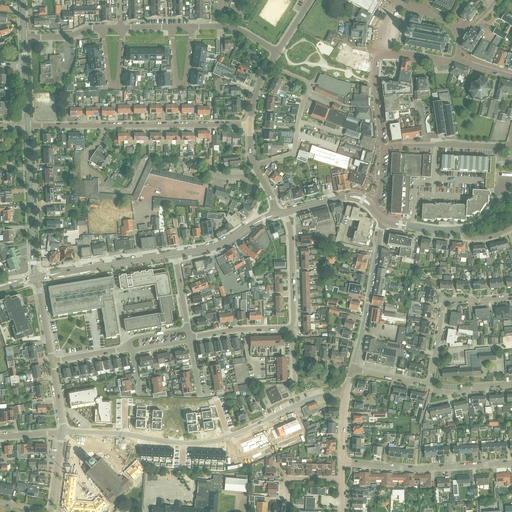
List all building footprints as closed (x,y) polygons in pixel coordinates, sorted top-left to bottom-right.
[(344,0),(356,6),(372,15),(373,15),(380,0),(344,0)] [(435,0),(435,1),(434,3),(436,4),(437,5),(438,5),(439,6),(440,5),(441,7),(442,7),(443,8),(445,8),(445,9),(447,9),(447,11),(448,10),(450,11),(451,9),(452,9),(452,7),(453,7),(453,5),(455,5),(454,3),(456,2),(455,1),(457,0),(456,0),(435,0)] [(0,5),(1,6),(0,10),(8,11),(9,4),(4,4),(5,3),(0,2),(0,5)] [(461,15),(461,16),(461,18),(464,20),(466,19),(467,20),(468,19),(470,21),(471,21),(481,7),(474,2),(471,7),(469,5),(468,6),(465,4),(460,12),(461,13),(460,13),(461,15)] [(372,15),(356,6),(351,16),(367,24),(370,25),(375,17),(372,15)] [(506,30),(505,32),(504,33),(496,28),(493,33),(499,37),(499,38),(504,41),(511,26),(511,18),(510,18),(510,19),(504,15),(503,16),(502,18),(501,20),(509,25),(506,30)] [(34,19),(35,26),(43,26),(49,25),(49,19),(56,19),(56,16),(42,16),(42,19),(34,19)] [(406,44),(405,45),(405,46),(406,45),(411,46),(411,47),(412,48),(412,46),(416,47),(416,48),(417,49),(417,47),(421,48),(421,49),(422,49),(422,48),(423,48),(426,49),(427,49),(427,50),(428,50),(428,49),(432,50),(432,51),(438,52),(438,51),(441,51),(441,53),(442,53),(444,53),(445,53),(451,54),(452,47),(452,46),(450,44),(450,43),(449,42),(450,40),(451,40),(451,38),(449,39),(448,36),(448,35),(447,36),(444,35),(444,33),(445,32),(446,31),(444,32),(443,30),(444,30),(440,27),(439,27),(437,27),(438,25),(437,25),(436,27),(432,26),(432,25),(431,24),(431,26),(427,25),(427,24),(426,23),(426,25),(422,24),(422,23),(422,20),(423,20),(423,19),(422,19),(422,18),(421,18),(417,18),(417,17),(416,17),(412,17),(413,16),(412,16),(411,16),(411,17),(411,18),(409,19),(409,20),(410,21),(411,21),(411,22),(410,21),(410,22),(410,23),(409,30),(407,29),(405,37),(407,37),(406,44)] [(348,38),(344,38),(335,35),(336,35),(329,32),(325,42),(331,44),(334,39),(338,39),(346,42),(354,47),(365,48),(366,43),(365,43),(366,40),(367,34),(367,32),(368,26),(354,24),(354,29),(352,28),(352,33),(351,38),(348,38)] [(385,35),(389,36),(389,39),(393,40),(396,27),(387,25),(385,35)] [(1,35),(9,33),(7,27),(0,28),(0,33),(1,35)] [(468,35),(466,37),(477,44),(484,33),(478,29),(478,31),(474,28),(472,31),(469,35),(468,35)] [(497,35),(492,43),(498,46),(499,44),(500,45),(503,40),(499,38),(499,37),(497,35)] [(477,44),(466,37),(465,40),(461,47),(466,50),(471,53),(472,52),(473,53),(474,50),(473,50),(477,44)] [(481,40),(474,50),(473,53),(471,55),(480,59),(487,43),(481,40)] [(221,45),(221,49),(221,52),(225,52),(225,50),(230,50),(230,47),(233,47),(233,41),(225,41),(225,45),(221,45)] [(487,43),(480,59),(485,61),(492,46),(487,43)] [(498,49),(492,46),(485,61),(492,64),(498,49)] [(239,53),(234,50),(230,59),(235,61),(239,53)] [(250,51),(248,53),(253,57),(252,57),(253,57),(250,61),(251,61),(249,64),(253,66),(255,63),(257,65),(261,60),(257,57),(258,56),(259,55),(251,50),(250,51)] [(498,66),(503,52),(498,50),(493,64),(498,66)] [(340,51),(338,58),(350,61),(352,54),(340,51)] [(355,71),(371,72),(372,60),(372,53),(362,52),(361,58),(362,58),(361,64),(355,64),(355,71)] [(503,52),(498,66),(504,68),(506,61),(509,54),(503,52)] [(58,86),(63,85),(62,57),(50,58),(50,61),(45,62),(45,63),(40,64),(41,75),(39,75),(40,84),(46,83),(46,85),(56,84),(56,83),(57,83),(58,86)] [(403,61),(401,71),(411,73),(411,68),(410,68),(411,61),(405,60),(403,61)] [(208,70),(204,69),(204,63),(194,62),(193,68),(202,69),(202,72),(208,72),(208,70)] [(245,71),(247,68),(243,66),(243,65),(236,62),(234,65),(239,67),(237,71),(244,74),(245,73),(246,71),(245,71)] [(92,73),(92,70),(101,69),(100,63),(90,65),(91,70),(86,71),(87,74),(92,73)] [(236,84),(237,81),(244,83),(245,82),(246,81),(246,79),(247,77),(240,74),(240,73),(233,70),(230,69),(217,63),(213,74),(224,79),(224,77),(232,80),(231,82),(236,84)] [(460,77),(463,67),(455,63),(447,82),(451,84),(454,75),(459,77),(460,77)] [(460,77),(459,77),(458,80),(461,81),(460,82),(461,83),(460,87),(464,89),(467,82),(463,80),(464,77),(466,78),(470,69),(463,67),(460,77)] [(411,73),(401,71),(399,80),(412,83),(412,77),(411,76),(411,73)] [(135,81),(135,76),(140,76),(140,73),(134,72),(134,75),(125,74),(124,80),(135,81)] [(169,80),(169,74),(160,75),(160,72),(154,73),(154,76),(159,76),(159,81),(169,80)] [(202,72),(201,74),(192,73),(192,79),(202,81),(203,75),(207,75),(208,72),(202,72)] [(102,74),(93,76),(92,73),(87,74),(87,77),(91,76),(92,82),(102,80),(102,74)] [(317,86),(317,87),(342,97),(347,97),(350,94),(369,97),(369,87),(341,81),(323,74),(318,87),(317,86)] [(275,77),(272,83),(287,90),(289,88),(281,84),(282,80),(275,77)] [(488,100),(489,99),(489,98),(491,91),(492,91),(492,90),(491,90),(488,84),(489,83),(488,83),(488,81),(489,80),(489,79),(488,80),(482,78),(481,77),(481,78),(480,80),(479,80),(479,81),(473,84),(472,84),(472,85),(473,85),(470,92),(470,93),(471,94),(467,96),(469,99),(473,98),(473,99),(473,100),(474,100),(474,99),(481,102),(481,103),(482,102),(488,100)] [(420,92),(429,91),(428,78),(417,80),(418,92),(415,92),(416,100),(421,100),(420,92)] [(191,85),(200,86),(199,89),(205,90),(206,87),(201,86),(202,81),(192,79),(191,85)] [(511,95),(511,94),(511,82),(501,79),(499,87),(510,90),(508,95),(511,95)] [(102,80),(92,82),(93,87),(88,88),(89,91),(95,90),(94,87),(103,86),(102,80)] [(124,80),(124,86),(133,87),(133,90),(139,90),(139,87),(134,87),(135,81),(124,80)] [(161,90),(161,87),(170,86),(169,80),(159,81),(160,87),(155,87),(155,90),(161,90)] [(399,80),(399,81),(398,84),(394,83),(391,83),(387,83),(384,83),(383,85),(384,98),(409,96),(413,95),(412,91),(412,87),(412,83),(399,80)] [(287,90),(272,83),(269,90),(276,93),(278,89),(286,93),(287,90)] [(231,96),(240,95),(239,88),(236,88),(236,87),(225,87),(225,91),(231,91),(231,96)] [(342,97),(317,87),(315,92),(336,101),(342,105),(357,108),(369,108),(369,97),(350,94),(347,97),(342,97)] [(510,90),(499,87),(496,100),(501,101),(503,93),(508,95),(510,90)] [(455,136),(451,106),(451,105),(450,101),(449,93),(439,94),(440,98),(440,102),(433,103),(434,103),(438,135),(438,136),(446,134),(447,137),(456,136),(455,136)] [(409,96),(384,98),(385,104),(409,100),(409,96)] [(496,100),(489,98),(489,99),(488,100),(481,103),(478,116),(496,121),(501,101),(496,100)] [(409,100),(385,104),(385,109),(410,105),(409,100)] [(332,109),(339,112),(341,106),(334,103),(332,109)] [(266,107),(267,107),(266,111),(273,111),(273,113),(280,114),(280,112),(281,112),(281,109),(273,108),(274,105),(267,104),(267,105),(266,105),(265,107),(266,107)] [(410,105),(385,109),(386,114),(404,111),(410,109),(410,105)] [(240,107),(233,107),(233,110),(226,110),(226,115),(235,115),(235,113),(240,113),(240,107)] [(348,116),(330,108),(330,109),(325,122),(326,122),(337,126),(339,127),(346,129),(356,133),(361,135),(361,134),(371,137),(370,125),(359,122),(358,122),(359,120),(348,116)] [(404,111),(386,114),(386,122),(399,119),(403,118),(406,117),(409,115),(408,115),(410,114),(410,110),(410,109),(404,111)] [(265,122),(277,122),(278,118),(283,118),(284,114),(280,114),(273,113),(273,115),(266,115),(265,122)] [(349,114),(348,116),(359,120),(367,122),(368,120),(370,121),(370,115),(357,114),(357,116),(354,116),(354,115),(349,114)] [(400,127),(387,129),(387,131),(388,131),(389,141),(402,139),(400,127)] [(356,133),(346,129),(344,135),(358,140),(357,140),(361,141),(374,145),(375,145),(374,145),(375,140),(375,139),(372,139),(372,138),(363,136),(361,135),(356,133)] [(265,133),(264,140),(276,141),(276,136),(284,136),(284,142),(291,142),(292,138),(293,139),(294,133),(287,132),(276,132),(273,131),(273,133),(265,133)] [(228,132),(222,132),(222,138),(222,142),(227,142),(227,145),(232,145),(232,147),(241,147),(241,136),(236,136),(236,133),(228,133),(228,132)] [(75,145),(75,134),(74,133),(72,133),(71,134),(68,134),(68,143),(65,143),(65,149),(69,149),(69,145),(75,145)] [(75,134),(75,145),(78,145),(79,146),(81,146),(81,148),(84,148),(84,140),(82,140),(81,134),(79,134),(78,133),(76,133),(75,134)] [(54,137),(55,137),(55,135),(54,135),(50,135),(43,135),(44,143),(50,143),(50,138),(54,138),(54,137)] [(212,135),(213,156),(216,156),(216,155),(216,151),(220,151),(220,150),(221,150),(221,149),(221,147),(221,146),(220,146),(218,146),(218,135),(212,135)] [(361,141),(357,140),(357,141),(346,137),(344,142),(354,145),(360,147),(359,147),(365,149),(374,151),(374,145),(361,141)] [(283,149),(283,143),(270,143),(270,145),(264,144),(263,154),(271,155),(271,145),(274,145),(274,148),(283,149)] [(362,148),(346,143),(344,147),(350,149),(350,148),(361,152),(362,148)] [(343,156),(338,154),(336,154),(312,146),(310,153),(300,150),(298,155),(366,176),(369,164),(358,161),(343,156)] [(101,161),(107,165),(111,158),(103,153),(104,150),(99,147),(92,157),(100,162),(101,161)] [(362,151),(361,155),(372,158),(373,153),(364,150),(363,151),(362,151)] [(403,218),(406,218),(408,218),(408,215),(409,215),(410,176),(431,178),(432,156),(392,154),(391,176),(394,176),(392,214),(403,214),(403,218)] [(76,197),(84,198),(86,198),(137,201),(155,161),(150,159),(133,196),(99,193),(98,178),(93,179),(93,180),(82,181),(81,155),(74,156),(75,165),(76,197)] [(233,156),(223,157),(224,163),(230,163),(230,166),(234,166),(234,167),(238,166),(241,165),(240,158),(238,159),(238,155),(233,156)] [(372,158),(361,155),(360,159),(358,158),(359,156),(355,155),(354,159),(358,160),(361,161),(370,164),(372,158)] [(442,169),(468,171),(488,172),(489,158),(442,155),(442,169)] [(100,162),(92,157),(89,161),(103,170),(107,165),(101,161),(100,162)] [(133,178),(134,176),(141,159),(136,157),(129,173),(127,176),(133,178)] [(54,167),(52,167),(52,169),(45,170),(45,171),(44,171),(43,171),(43,173),(44,174),(45,173),(45,177),(53,176),(56,176),(57,176),(57,169),(63,169),(63,166),(54,167)] [(275,173),(276,172),(268,168),(265,174),(268,176),(269,175),(272,177),(275,173)] [(4,182),(11,182),(10,174),(3,174),(3,169),(0,169),(0,177),(4,178),(4,182)] [(351,177),(364,181),(366,176),(350,171),(349,176),(351,177)] [(117,183),(121,177),(114,173),(111,179),(117,183)] [(275,173),(272,177),(270,179),(271,179),(270,180),(276,184),(276,183),(277,184),(278,185),(281,181),(282,179),(281,178),(282,177),(279,174),(278,175),(275,173)] [(285,175),(282,179),(281,181),(278,185),(279,186),(280,190),(279,190),(280,194),(280,195),(281,197),(280,197),(281,201),(284,203),(288,202),(288,201),(291,201),(291,200),(293,199),(288,180),(287,176),(285,175)] [(352,184),(351,178),(348,178),(347,175),(340,176),(343,191),(350,189),(349,183),(352,184)] [(56,179),(56,176),(53,176),(45,177),(45,184),(51,184),(51,186),(55,186),(61,186),(64,186),(64,183),(53,183),(53,179),(56,179)] [(343,191),(340,176),(333,177),(335,192),(343,191)] [(351,177),(351,178),(352,184),(361,187),(362,187),(363,186),(364,181),(351,177)] [(113,181),(108,178),(105,183),(110,186),(113,181)] [(314,185),(311,186),(313,195),(316,194),(316,193),(320,192),(318,188),(319,188),(318,184),(316,179),(313,180),(314,185)] [(288,180),(293,199),(294,199),(294,200),(296,200),(297,199),(298,199),(302,198),(300,190),(300,188),(296,189),(296,188),(293,188),(293,185),(292,185),(291,180),(288,180)] [(313,195),(311,186),(307,187),(306,181),(302,182),(304,188),(303,188),(304,192),(305,192),(306,196),(309,195),(309,196),(313,195)] [(55,186),(55,189),(54,189),(46,189),(46,196),(57,196),(63,196),(64,195),(63,193),(57,193),(56,189),(61,189),(61,186),(55,186)] [(212,194),(212,197),(216,198),(216,195),(222,197),(224,190),(216,188),(214,194),(212,194)] [(467,202),(467,205),(466,217),(473,217),(474,217),(474,216),(474,215),(474,214),(477,212),(478,213),(479,214),(480,213),(486,205),(487,206),(488,205),(488,204),(489,204),(489,197),(490,197),(491,197),(491,196),(491,195),(489,191),(488,191),(474,191),(474,189),(468,189),(468,197),(470,198),(471,200),(467,202)] [(2,203),(12,203),(11,196),(11,195),(10,195),(9,195),(9,190),(0,190),(0,197),(2,198),(2,203)] [(76,195),(64,195),(63,196),(63,199),(67,198),(68,205),(76,205),(76,204),(76,197),(76,195)] [(242,204),(253,208),(254,209),(256,204),(255,203),(257,200),(248,196),(247,199),(248,199),(247,201),(245,200),(244,201),(242,200),(241,203),(239,202),(242,204)] [(164,205),(165,199),(154,198),(153,206),(154,206),(159,206),(164,207),(164,205)] [(98,200),(90,199),(88,207),(97,208),(98,200)] [(242,204),(239,202),(239,203),(232,201),(228,208),(233,210),(238,213),(238,212),(247,217),(251,210),(253,208),(242,204)] [(343,208),(342,202),(330,205),(333,213),(333,215),(336,214),(338,220),(337,220),(338,223),(339,223),(342,224),(345,213),(342,212),(343,210),(343,208)] [(466,217),(467,205),(436,203),(436,205),(431,204),(423,204),(422,220),(424,220),(425,221),(426,221),(427,221),(428,220),(431,220),(431,221),(432,221),(432,222),(433,222),(434,221),(434,220),(436,220),(436,219),(437,219),(438,220),(439,221),(440,220),(441,219),(444,219),(444,220),(445,221),(446,221),(447,220),(449,220),(449,219),(453,219),(453,220),(454,220),(455,221),(456,221),(457,221),(458,221),(458,220),(461,220),(461,221),(462,222),(463,222),(464,221),(465,220),(466,221),(466,217)] [(65,205),(60,205),(55,205),(55,208),(46,209),(47,216),(55,215),(55,212),(63,212),(63,209),(65,209),(65,205)] [(351,218),(354,208),(352,208),(352,207),(348,206),(345,217),(351,218)] [(315,210),(319,223),(331,219),(328,207),(315,210)] [(354,207),(354,208),(351,218),(357,220),(360,211),(360,209),(360,210),(358,209),(354,207)] [(362,212),(360,211),(357,220),(362,221),(371,223),(372,219),(369,218),(370,217),(370,216),(367,215),(367,213),(363,212),(363,209),(362,212)] [(11,215),(13,215),(13,210),(7,210),(7,212),(4,212),(5,222),(12,221),(11,215)] [(312,213),(310,213),(309,211),(299,213),(302,222),(304,222),(305,223),(311,221),(312,224),(316,223),(317,217),(313,218),(312,213)] [(221,213),(220,213),(215,214),(207,213),(207,215),(202,215),(202,218),(207,218),(207,219),(213,220),(215,220),(217,220),(218,215),(221,215),(223,218),(225,220),(228,223),(233,229),(238,225),(234,220),(234,221),(230,217),(228,214),(221,213)] [(234,220),(238,225),(243,222),(236,213),(230,217),(234,221),(234,220)] [(77,226),(85,226),(85,217),(77,217),(77,226)] [(55,230),(55,228),(55,226),(60,225),(59,218),(53,219),(53,222),(47,222),(47,229),(52,229),(52,230),(55,230)] [(196,219),(197,225),(196,225),(196,229),(192,230),(193,238),(200,237),(199,233),(201,233),(200,225),(199,218),(196,219)] [(129,231),(133,231),(132,220),(123,221),(124,227),(121,227),(122,236),(129,235),(129,231)] [(228,223),(225,220),(224,221),(226,224),(224,225),(228,233),(233,229),(228,223)] [(214,224),(213,221),(201,223),(203,236),(212,235),(211,228),(214,228),(214,224)] [(362,221),(360,227),(370,230),(371,228),(373,224),(371,223),(362,221)] [(267,226),(269,230),(267,231),(269,238),(273,236),(272,235),(278,232),(278,231),(281,230),(278,223),(275,224),(275,223),(274,223),(267,226)] [(335,244),(343,246),(349,248),(361,251),(362,248),(337,242),(338,240),(341,241),(346,225),(340,224),(335,244)] [(183,239),(189,238),(188,230),(185,231),(184,226),(181,226),(183,239)] [(257,230),(269,244),(270,242),(263,226),(258,229),(257,230)] [(218,238),(227,233),(224,227),(219,230),(218,228),(214,230),(218,238)] [(370,230),(360,227),(358,233),(369,236),(369,234),(370,234),(371,230),(370,230)] [(172,230),(167,231),(167,237),(168,237),(169,246),(178,245),(177,236),(173,236),(172,230)] [(257,230),(253,234),(267,248),(269,244),(257,230)] [(13,235),(13,231),(4,231),(4,235),(3,235),(4,243),(6,242),(6,243),(12,242),(12,235),(13,235)] [(156,248),(154,231),(138,233),(141,250),(156,248)] [(77,241),(77,237),(69,238),(70,246),(70,247),(68,247),(68,248),(68,247),(65,243),(64,242),(64,238),(63,238),(63,232),(60,232),(61,242),(60,242),(62,262),(74,260),(73,253),(78,252),(77,245),(77,241)] [(369,236),(358,233),(356,232),(353,242),(367,246),(367,242),(369,243),(370,240),(369,239),(370,236),(370,237),(370,236),(369,236)] [(417,254),(411,253),(412,249),(414,239),(414,238),(413,238),(413,237),(410,236),(410,237),(408,237),(389,233),(387,245),(397,247),(396,255),(410,259),(416,261),(416,260),(417,254)] [(267,248),(253,234),(249,238),(262,249),(266,252),(267,248)] [(82,236),(83,240),(83,247),(80,248),(80,255),(81,259),(91,257),(89,235),(82,236)] [(115,252),(113,239),(112,239),(111,235),(106,235),(109,252),(112,253),(114,253),(114,252),(115,252)] [(310,240),(314,240),(313,235),(310,235),(310,237),(301,237),(302,244),(310,244),(310,240)] [(62,262),(60,242),(60,238),(50,237),(51,238),(50,247),(51,247),(51,248),(51,249),(51,251),(50,263),(51,264),(52,264),(51,263),(62,262)] [(129,240),(128,238),(118,239),(113,239),(115,252),(116,251),(123,249),(124,253),(130,252),(130,248),(129,240)] [(250,257),(254,270),(257,269),(259,268),(270,256),(262,249),(262,250),(249,238),(245,243),(243,242),(239,247),(250,257)] [(429,249),(431,241),(422,239),(421,248),(420,253),(424,254),(425,249),(429,249)] [(501,242),(504,250),(506,249),(507,251),(509,252),(511,263),(511,262),(511,249),(510,250),(507,240),(501,242)] [(102,250),(106,249),(105,242),(96,244),(95,241),(92,242),(93,246),(92,247),(93,255),(94,255),(94,257),(103,255),(103,253),(102,250)] [(441,250),(442,242),(437,241),(436,248),(434,248),(434,252),(438,252),(438,250),(441,250)] [(501,242),(495,243),(497,251),(498,253),(504,252),(503,250),(504,250),(501,242)] [(458,254),(459,244),(453,243),(453,247),(451,247),(450,251),(455,252),(455,260),(456,260),(458,261),(458,257),(458,254)] [(497,251),(495,243),(489,245),(492,255),(495,254),(494,252),(497,251)] [(458,254),(458,257),(467,258),(468,253),(466,253),(467,248),(464,248),(465,244),(459,244),(458,254)] [(7,251),(12,249),(11,246),(0,246),(0,253),(3,262),(7,260),(11,271),(19,268),(16,259),(11,261),(7,251)] [(14,248),(12,249),(7,251),(11,261),(16,259),(21,257),(17,248),(14,249),(14,248)] [(223,255),(226,260),(232,272),(238,268),(240,274),(244,272),(247,279),(245,279),(247,283),(251,283),(250,277),(243,258),(242,258),(237,248),(234,249),(233,248),(227,251),(228,253),(223,255)] [(382,250),(381,258),(391,259),(391,261),(395,262),(396,258),(415,263),(416,261),(410,259),(396,255),(393,255),(393,254),(391,253),(391,252),(390,251),(382,250)] [(358,262),(366,264),(368,263),(368,261),(367,261),(367,260),(368,257),(366,257),(367,253),(361,252),(361,256),(353,254),(352,257),(358,259),(358,262)] [(326,256),(325,262),(332,264),(334,257),(326,256)] [(391,259),(381,258),(379,266),(387,267),(388,261),(391,262),(391,265),(396,265),(396,262),(395,262),(391,261),(391,259)] [(195,276),(205,274),(208,283),(213,281),(211,276),(212,275),(212,274),(214,273),(212,268),(214,267),(212,259),(211,259),(210,259),(209,259),(203,261),(194,264),(196,269),(193,270),(195,276)] [(232,272),(226,260),(223,262),(224,263),(219,266),(225,276),(232,272)] [(311,263),(309,263),(302,263),(302,269),(309,269),(309,266),(314,266),(314,263),(314,260),(311,260),(311,263)] [(366,264),(358,262),(357,266),(353,265),(352,269),(365,271),(365,268),(366,268),(367,267),(367,265),(366,265),(366,264)] [(154,283),(156,283),(157,287),(156,287),(157,290),(158,290),(158,294),(157,294),(158,297),(171,295),(172,295),(172,292),(171,292),(170,288),(171,288),(170,285),(169,285),(169,281),(170,281),(169,277),(168,278),(167,268),(148,271),(147,270),(144,271),(144,272),(141,272),(140,271),(137,272),(137,273),(133,273),(133,272),(125,274),(125,275),(121,275),(121,274),(118,275),(119,277),(118,277),(120,289),(123,289),(123,288),(127,287),(127,288),(135,287),(135,286),(139,285),(139,286),(142,286),(142,285),(149,284),(154,284),(154,283)] [(385,277),(386,270),(379,268),(377,276),(385,277)] [(421,273),(427,278),(427,279),(429,281),(432,278),(429,276),(428,277),(423,271),(421,273)] [(363,284),(365,276),(354,274),(353,278),(358,279),(357,283),(363,284)] [(111,277),(61,286),(61,288),(60,288),(48,289),(50,300),(51,300),(52,305),(51,305),(53,317),(54,317),(54,316),(104,308),(104,312),(102,312),(105,328),(104,328),(106,338),(112,338),(111,336),(119,335),(112,295),(110,295),(109,290),(113,289),(111,277)] [(377,277),(376,286),(390,288),(390,287),(394,288),(395,285),(390,285),(384,284),(385,278),(377,277)] [(205,279),(190,285),(193,293),(199,291),(199,290),(205,288),(206,291),(211,289),(211,290),(215,288),(216,288),(215,284),(210,286),(211,288),(210,288),(210,287),(208,287),(205,279)] [(431,288),(433,286),(428,280),(425,282),(431,288)] [(335,287),(326,284),(326,291),(334,293),(335,287)] [(362,286),(350,284),(350,288),(349,288),(348,292),(349,292),(349,293),(350,293),(350,294),(353,295),(353,294),(360,295),(360,291),(361,291),(362,291),(363,287),(362,287),(362,286)] [(390,288),(376,286),(374,295),(382,296),(383,290),(386,290),(393,292),(394,288),(390,287),(390,288)] [(201,298),(212,295),(210,290),(206,292),(200,294),(200,296),(192,297),(193,304),(202,302),(201,298)] [(419,293),(418,297),(426,299),(426,302),(433,303),(434,297),(427,296),(427,295),(426,295),(425,296),(424,296),(424,295),(420,295),(421,293),(419,292),(419,293)] [(263,295),(254,293),(254,301),(263,300),(263,295)] [(18,295),(17,295),(10,298),(10,297),(4,298),(5,300),(0,301),(0,320),(1,324),(12,321),(15,329),(12,330),(16,341),(28,337),(28,336),(33,334),(30,324),(31,324),(30,318),(28,319),(27,314),(28,314),(26,308),(24,309),(23,307),(24,306),(21,297),(21,296),(20,296),(19,295),(18,295)] [(172,300),(171,296),(160,298),(163,314),(124,321),(126,332),(130,332),(130,333),(134,332),(133,331),(137,330),(137,331),(140,331),(140,330),(144,329),(144,330),(147,330),(147,329),(151,328),(151,329),(154,329),(154,328),(157,327),(158,328),(161,327),(161,326),(165,326),(165,327),(169,326),(168,325),(172,324),(172,321),(172,319),(171,319),(170,311),(174,310),(175,310),(174,307),(173,307),(173,303),(174,303),(173,300),(172,300)] [(232,304),(231,300),(230,296),(222,298),(222,300),(223,306),(232,304)] [(382,306),(384,298),(374,296),(372,304),(382,306)] [(222,300),(222,298),(213,299),(215,308),(219,307),(218,301),(222,300)] [(359,311),(360,302),(352,300),(352,299),(348,298),(347,301),(351,302),(350,309),(359,311)] [(246,306),(246,300),(240,300),(241,312),(237,312),(237,316),(237,320),(244,320),(244,311),(246,311),(246,306)] [(339,307),(337,306),(338,301),(328,300),(327,306),(338,309),(339,307)] [(153,306),(152,301),(124,306),(125,311),(153,306)] [(194,309),(195,315),(202,314),(202,311),(206,310),(205,303),(201,305),(201,307),(194,309)] [(386,303),(385,310),(394,311),(397,312),(397,310),(398,305),(395,305),(386,303)] [(502,308),(503,316),(503,319),(508,319),(508,321),(510,320),(509,308),(507,308),(506,307),(503,307),(503,308),(502,308)] [(215,308),(211,308),(211,311),(206,312),(207,316),(216,314),(215,308)] [(380,322),(379,321),(380,310),(371,308),(369,321),(384,324),(385,321),(380,320),(380,322)] [(226,322),(225,314),(221,315),(221,310),(218,311),(219,315),(218,315),(220,323),(226,322)] [(474,327),(473,332),(472,339),(479,338),(478,332),(477,322),(478,322),(480,320),(483,320),(483,318),(482,310),(476,310),(476,318),(478,318),(478,319),(478,320),(477,320),(473,320),(474,327)] [(418,311),(416,311),(416,314),(424,315),(423,318),(430,319),(431,313),(424,312),(424,311),(423,311),(423,312),(422,312),(422,311),(418,311)] [(451,312),(450,319),(458,320),(461,320),(462,314),(459,313),(451,312)] [(340,318),(344,319),(344,321),(346,322),(345,327),(353,329),(354,322),(349,321),(350,316),(341,314),(340,318)] [(207,325),(209,324),(208,319),(213,318),(213,322),(217,322),(216,315),(203,317),(203,319),(196,320),(198,326),(207,325)] [(316,324),(316,322),(314,322),(314,318),(311,318),(311,316),(304,316),(304,323),(313,322),(313,324),(315,324),(316,324)] [(470,321),(469,326),(466,325),(465,330),(473,332),(474,327),(473,320),(470,321)] [(340,335),(343,336),(342,337),(350,339),(352,333),(344,331),(344,329),(336,327),(335,331),(340,335)] [(367,352),(396,357),(399,358),(402,340),(405,341),(407,328),(400,327),(397,343),(387,341),(387,344),(379,342),(376,342),(377,339),(367,338),(364,352),(367,352)] [(419,327),(415,327),(415,329),(421,330),(421,334),(428,335),(429,329),(422,328),(422,327),(420,327),(420,328),(419,328),(419,327)] [(274,337),(274,342),(274,346),(275,353),(278,353),(278,346),(281,346),(281,347),(281,352),(281,356),(281,357),(284,357),(284,356),(284,352),(283,346),(284,346),(284,345),(284,343),(284,341),(283,339),(283,338),(283,336),(274,337)] [(320,348),(320,346),(321,337),(317,337),(315,347),(305,345),(304,350),(306,350),(305,356),(314,357),(316,347),(319,348),(320,348)] [(233,346),(234,352),(243,350),(242,344),(239,345),(238,338),(232,339),(233,346)] [(354,344),(348,342),(349,341),(341,339),(340,345),(347,347),(348,346),(353,347),(354,344)] [(234,352),(233,346),(230,346),(229,340),(223,341),(224,348),(225,351),(230,350),(231,355),(234,355),(234,352)] [(224,348),(221,348),(220,341),(214,342),(215,349),(216,352),(219,352),(220,354),(222,354),(222,357),(226,356),(225,351),(224,348)] [(417,343),(413,343),(409,342),(408,345),(419,347),(418,350),(425,351),(426,345),(419,344),(419,343),(418,343),(418,344),(417,344),(417,343)] [(215,349),(212,350),(211,343),(205,344),(206,351),(207,354),(210,353),(211,357),(216,356),(216,352),(215,349)] [(206,351),(203,351),(202,344),(196,345),(198,355),(202,355),(202,358),(207,357),(207,354),(206,351)] [(23,354),(37,352),(35,346),(28,347),(29,350),(26,350),(26,351),(23,352),(20,352),(20,355),(23,354)] [(320,348),(319,348),(319,354),(321,354),(320,358),(321,358),(321,359),(323,360),(324,359),(326,359),(327,351),(326,351),(327,347),(320,346),(320,348)] [(476,349),(476,351),(465,351),(466,360),(467,366),(465,366),(460,366),(460,369),(442,370),(443,378),(451,377),(451,376),(464,375),(464,376),(481,375),(480,361),(496,360),(496,352),(490,352),(490,347),(476,349)] [(338,353),(337,361),(343,362),(344,357),(347,357),(348,349),(342,348),(342,353),(338,353)] [(184,349),(180,350),(182,360),(182,362),(188,361),(186,350),(184,351),(184,349)] [(182,360),(180,350),(177,351),(177,352),(174,352),(175,358),(173,359),(174,365),(177,364),(176,361),(182,360)] [(23,354),(20,355),(19,355),(19,358),(24,357),(24,359),(30,358),(31,363),(38,362),(37,358),(38,358),(37,352),(23,354)] [(174,365),(173,359),(170,359),(169,353),(166,354),(166,352),(162,353),(164,364),(170,363),(171,365),(174,365)] [(396,357),(367,352),(365,362),(394,368),(396,357)] [(164,364),(162,353),(159,354),(159,355),(157,355),(158,361),(155,362),(156,368),(159,367),(159,365),(164,364)] [(148,355),(145,356),(147,367),(150,366),(151,369),(156,368),(155,362),(152,362),(151,356),(149,357),(148,355)] [(400,355),(400,359),(398,368),(406,369),(407,360),(405,360),(406,355),(400,355)] [(123,364),(120,365),(119,359),(113,360),(114,366),(115,372),(124,370),(124,368),(123,364)] [(114,366),(111,366),(110,360),(104,361),(105,367),(106,371),(109,370),(110,373),(115,372),(114,366)] [(211,372),(220,370),(223,369),(221,361),(215,362),(216,365),(210,366),(211,372)] [(415,372),(417,364),(417,361),(415,361),(414,364),(410,363),(409,371),(415,372)] [(105,367),(102,368),(101,362),(95,363),(96,370),(97,372),(100,372),(101,374),(106,373),(106,371),(105,367)] [(420,365),(417,364),(415,372),(422,373),(424,362),(421,362),(420,365)] [(96,370),(93,370),(92,364),(86,365),(88,375),(94,374),(94,376),(97,376),(97,372),(96,370)] [(82,372),(79,373),(79,376),(80,379),(85,378),(85,375),(88,375),(86,365),(81,366),(82,372)] [(73,374),(70,374),(70,375),(70,378),(71,380),(74,380),(73,377),(79,376),(79,373),(78,367),(72,368),(73,374)] [(183,370),(181,370),(175,371),(176,375),(179,375),(180,379),(190,377),(189,372),(183,373),(183,370)] [(152,384),(161,382),(164,382),(162,374),(156,375),(157,378),(151,379),(152,384)] [(18,376),(10,377),(12,387),(20,385),(18,376)] [(130,377),(125,378),(116,380),(116,376),(114,377),(113,378),(113,380),(116,380),(116,383),(117,383),(118,388),(131,385),(130,382),(131,382),(130,377)] [(368,390),(369,385),(366,384),(366,382),(359,381),(358,388),(365,389),(368,390)] [(31,394),(43,391),(42,385),(34,387),(33,388),(34,391),(31,391),(31,394)] [(131,385),(118,388),(119,388),(121,397),(127,397),(126,392),(132,391),(131,385)] [(223,385),(214,387),(214,392),(220,391),(221,395),(227,394),(226,390),(224,390),(223,385)] [(163,392),(162,387),(153,389),(154,394),(158,393),(158,396),(159,396),(166,396),(166,392),(163,392)] [(191,387),(182,389),(183,397),(191,397),(191,393),(192,392),(191,387)] [(94,406),(101,398),(100,397),(99,399),(98,398),(96,388),(89,390),(92,405),(93,405),(93,406),(94,406)] [(399,399),(401,389),(394,388),(393,395),(396,396),(395,402),(399,402),(399,399)] [(408,391),(401,389),(399,399),(406,400),(408,391)] [(92,405),(89,390),(82,391),(85,406),(92,405)] [(82,391),(75,392),(78,407),(85,406),(82,391)] [(416,402),(418,393),(411,391),(410,398),(414,399),(414,402),(416,402)] [(78,407),(75,392),(68,393),(71,409),(78,407)] [(418,393),(416,402),(416,407),(419,407),(419,404),(423,405),(425,394),(418,393)] [(251,413),(258,410),(256,403),(253,404),(250,396),(246,398),(249,405),(251,413)] [(101,398),(94,406),(94,407),(95,407),(96,408),(96,409),(111,409),(111,402),(101,402),(101,400),(102,399),(101,398)] [(467,401),(460,403),(463,412),(463,413),(469,411),(470,417),(472,417),(471,409),(469,410),(468,408),(469,408),(467,401)] [(37,402),(32,403),(32,405),(32,409),(37,409),(38,412),(45,412),(45,405),(39,405),(39,402),(37,402)] [(316,402),(312,404),(307,405),(308,408),(302,410),(305,417),(315,414),(319,412),(318,409),(317,407),(316,402),(315,402),(316,402)] [(354,407),(355,408),(355,409),(369,410),(369,406),(363,405),(364,403),(355,402),(355,405),(354,405),(354,407)] [(460,403),(454,404),(455,411),(456,415),(456,416),(460,416),(461,419),(464,419),(463,417),(463,413),(463,412),(460,403)] [(450,405),(443,406),(444,413),(446,419),(449,419),(448,415),(449,415),(448,412),(451,412),(450,405)] [(137,406),(135,428),(145,429),(146,411),(146,407),(137,406)] [(444,413),(443,406),(436,408),(438,415),(441,414),(442,417),(442,416),(443,420),(446,419),(444,413)] [(10,411),(7,411),(8,421),(11,421),(11,422),(13,422),(13,421),(13,414),(16,414),(15,407),(11,407),(11,409),(10,409),(10,411)] [(210,408),(201,409),(201,413),(204,431),(213,430),(210,408)] [(438,415),(436,408),(430,409),(432,419),(438,418),(438,415)] [(239,421),(247,418),(244,411),(243,409),(240,410),(241,413),(236,414),(239,421)] [(328,409),(328,413),(324,412),(324,417),(331,417),(331,416),(334,416),(336,416),(337,409),(328,409)] [(153,411),(151,429),(161,430),(162,412),(153,411)] [(195,413),(186,415),(188,433),(197,432),(195,413)] [(34,415),(34,417),(34,421),(38,421),(38,425),(45,425),(45,419),(38,419),(38,417),(38,415),(34,415)] [(292,422),(296,432),(301,430),(297,420),(292,422)] [(292,422),(287,425),(291,434),(296,432),(292,422)] [(307,430),(315,426),(313,422),(308,424),(307,422),(304,424),(307,430)] [(286,436),(291,434),(287,425),(282,427),(286,436)] [(316,426),(315,426),(307,430),(306,438),(312,438),(315,438),(315,437),(311,438),(312,433),(316,432),(316,426)] [(354,433),(362,433),(362,435),(368,435),(368,429),(363,429),(363,427),(354,426),(354,433)] [(282,427),(277,429),(281,438),(286,436),(282,427)] [(275,440),(281,438),(277,429),(272,431),(275,440)] [(264,445),(270,443),(266,433),(261,436),(264,445)] [(364,446),(364,443),(361,443),(361,439),(364,439),(364,436),(357,435),(357,439),(353,439),(353,445),(361,446),(364,446)] [(264,445),(261,436),(256,438),(259,447),(264,445)] [(256,438),(251,440),(254,449),(259,447),(256,438)] [(251,440),(246,442),(250,451),(254,449),(251,440)] [(244,453),(250,451),(246,442),(240,444),(244,453)] [(384,443),(382,444),(379,443),(378,447),(374,447),(373,455),(381,456),(382,448),(384,448),(384,443)] [(322,444),(317,444),(306,445),(307,453),(315,453),(316,451),(319,450),(319,447),(321,446),(321,448),(326,448),(325,455),(331,455),(331,450),(334,451),(334,445),(322,444)] [(17,459),(27,459),(27,451),(36,451),(36,453),(46,453),(46,445),(36,445),(36,446),(27,446),(27,445),(21,445),(21,450),(17,450),(17,459)] [(361,446),(353,445),(353,453),(356,453),(355,456),(362,456),(362,453),(361,453),(361,449),(368,449),(368,450),(372,451),(372,446),(368,446),(364,446),(361,446)] [(9,458),(15,458),(14,451),(12,451),(12,446),(5,447),(5,455),(8,455),(9,458)] [(81,461),(76,465),(79,468),(84,463),(85,463),(87,465),(85,467),(85,466),(84,466),(85,467),(84,468),(84,467),(83,467),(84,468),(82,470),(86,473),(85,474),(85,475),(86,474),(88,477),(87,477),(88,478),(89,477),(92,479),(91,480),(91,481),(92,480),(95,482),(94,483),(94,484),(95,483),(91,488),(93,490),(97,486),(97,487),(98,486),(101,489),(100,489),(100,490),(101,489),(104,492),(102,493),(101,494),(104,497),(105,496),(107,498),(112,503),(117,499),(118,499),(117,498),(119,496),(120,497),(120,496),(122,494),(122,495),(123,494),(122,494),(124,492),(125,492),(125,491),(126,490),(127,490),(127,489),(128,488),(129,488),(128,488),(130,486),(130,487),(131,486),(130,486),(132,485),(132,484),(125,477),(124,478),(121,475),(119,476),(118,477),(115,475),(117,474),(116,473),(115,475),(112,472),(114,471),(113,470),(112,472),(109,469),(111,468),(110,467),(109,468),(107,466),(108,465),(107,464),(106,465),(104,463),(105,462),(104,461),(104,462),(101,459),(102,459),(101,458),(100,459),(97,456),(96,457),(95,456),(95,457),(94,458),(93,458),(94,458),(93,460),(91,457),(94,454),(90,450),(86,454),(83,450),(78,455),(77,457),(80,460),(81,461)] [(291,464),(292,454),(286,454),(286,458),(281,458),(281,457),(277,457),(277,463),(282,463),(286,463),(286,468),(287,468),(287,475),(291,475),(291,469),(291,464)] [(271,468),(271,465),(272,456),(266,459),(265,465),(269,465),(269,468),(265,468),(265,478),(275,478),(275,469),(271,468)] [(46,462),(35,462),(35,459),(29,459),(29,466),(38,466),(38,469),(46,469),(46,462)] [(296,464),(291,464),(291,469),(296,469),(296,474),(298,474),(298,476),(301,476),(301,469),(301,464),(301,460),(296,460),(296,464)] [(306,464),(301,464),(301,469),(306,469),(306,474),(309,474),(308,476),(311,476),(311,469),(311,464),(311,461),(306,461),(306,464)] [(316,464),(311,464),(311,469),(316,469),(316,474),(319,474),(319,476),(321,476),(321,470),(321,463),(321,461),(316,461),(316,464)] [(326,464),(321,463),(321,470),(326,470),(326,475),(327,475),(327,476),(334,476),(335,461),(326,461),(326,464)] [(134,465),(126,472),(133,480),(141,472),(134,465)] [(27,472),(26,475),(30,475),(30,478),(32,478),(35,478),(34,483),(35,483),(37,484),(38,484),(38,483),(45,484),(45,483),(46,483),(47,480),(45,480),(46,477),(38,476),(39,472),(32,472),(31,472),(27,472)] [(365,486),(365,472),(361,472),(361,474),(354,474),(354,479),(360,479),(360,488),(365,488),(365,486)] [(369,473),(365,472),(365,486),(370,486),(370,479),(376,479),(376,475),(369,474),(369,473)] [(376,475),(376,479),(382,480),(382,486),(387,486),(387,473),(383,473),(383,475),(376,475)] [(392,473),(387,473),(387,486),(392,486),(392,480),(398,480),(398,475),(392,475),(392,473)] [(505,486),(510,486),(509,474),(505,474),(505,473),(500,474),(496,475),(497,482),(505,481),(505,486)] [(405,476),(398,475),(398,480),(404,480),(403,487),(409,487),(409,474),(405,474),(405,476)] [(409,474),(409,487),(409,489),(414,489),(414,487),(414,481),(420,481),(420,476),(414,476),(414,474),(409,474)] [(420,476),(420,481),(426,481),(426,487),(431,488),(431,474),(427,474),(427,476),(420,476)] [(476,476),(477,482),(476,482),(476,484),(477,484),(477,486),(489,485),(488,474),(483,475),(483,476),(476,476)] [(152,507),(151,511),(214,511),(216,511),(218,493),(219,490),(224,491),(246,493),(247,480),(247,476),(237,475),(236,479),(225,478),(222,478),(223,476),(213,476),(213,478),(213,480),(210,480),(210,481),(198,480),(197,486),(198,486),(197,493),(196,493),(196,500),(195,500),(194,508),(187,508),(181,507),(182,503),(182,502),(176,502),(176,507),(164,506),(164,500),(159,500),(158,508),(152,507)] [(65,487),(71,488),(75,488),(76,485),(77,478),(77,477),(66,476),(67,476),(65,487)] [(444,492),(450,491),(449,477),(445,477),(446,479),(437,480),(438,486),(444,486),(444,492)] [(19,489),(23,490),(27,491),(27,495),(37,497),(38,489),(32,488),(33,485),(18,482),(16,493),(19,494),(19,489)] [(279,486),(274,485),(274,482),(266,482),(266,485),(268,486),(267,494),(276,494),(276,492),(278,492),(278,490),(279,486)] [(6,485),(4,494),(8,494),(8,495),(10,496),(11,495),(13,487),(6,485)] [(65,487),(64,500),(69,498),(70,499),(73,498),(74,497),(75,491),(75,488),(71,488),(65,487)] [(363,498),(363,495),(368,495),(368,489),(356,489),(356,491),(357,491),(356,492),(353,492),(353,494),(352,495),(353,496),(353,498),(356,498),(363,498)] [(404,490),(392,490),(393,495),(399,495),(399,500),(404,500),(404,490)] [(249,496),(249,502),(254,502),(254,506),(257,506),(256,511),(266,511),(267,503),(265,503),(265,497),(254,496),(249,496)] [(93,504),(96,511),(99,511),(107,505),(107,506),(108,505),(100,497),(99,497),(100,498),(97,500),(93,504)] [(63,504),(62,504),(63,504),(65,506),(64,507),(64,506),(64,507),(68,511),(69,510),(70,511),(75,503),(74,501),(73,498),(70,499),(69,498),(64,500),(63,504)] [(363,498),(356,498),(356,501),(356,502),(353,502),(353,503),(351,504),(353,506),(353,508),(356,508),(363,508),(363,505),(363,504),(367,504),(367,499),(363,498)] [(463,504),(464,507),(463,507),(462,511),(466,511),(466,506),(466,502),(457,502),(457,505),(463,504)] [(75,503),(70,511),(83,511),(84,507),(84,503),(81,503),(75,503)] [(84,507),(83,511),(96,511),(93,504),(87,503),(84,503),(84,507)]
